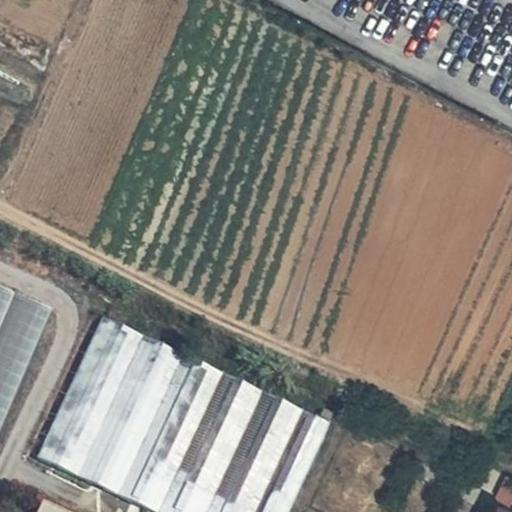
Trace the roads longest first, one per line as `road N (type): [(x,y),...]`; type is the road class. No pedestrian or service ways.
road 1 (track): [(0,208),(469,430)]
road 2 (unknown): [(511,103),(309,0)]
